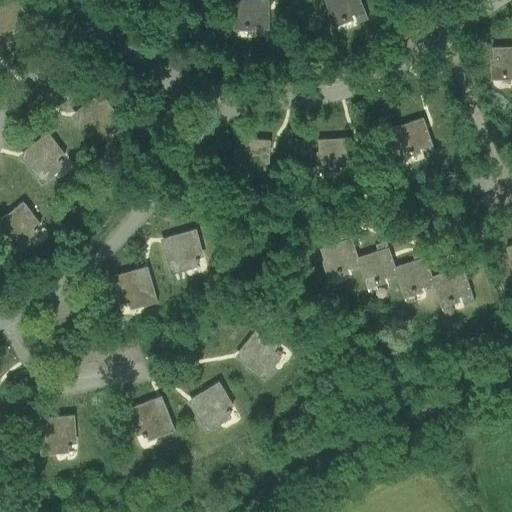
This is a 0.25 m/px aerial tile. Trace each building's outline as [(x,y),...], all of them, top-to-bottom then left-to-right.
[(17,0),(0,0),(0,36),(10,31),(7,26),(22,18),(13,3),(18,1),(17,0)] [(257,27),(257,36),(268,36),(268,0),(235,0),(235,34),(236,34),(236,26),(244,27),(244,28),(247,28),(247,27),(257,27)] [(323,0),(336,30),(337,30),(334,23),(341,20),(342,21),(345,20),(345,18),(354,15),(357,23),(367,19),(359,0),(323,0)] [(511,47),(492,48),(493,84),(494,84),(493,76),(501,76),(502,77),(505,77),(505,75),(511,75),(511,47)] [(75,122),(94,145),(106,135),(102,131),(116,121),(105,108),(109,105),(100,92),(76,111),(79,115),(79,119),(75,122)] [(402,163),(403,163),(401,155),(408,153),(409,154),(412,153),(412,151),(421,148),(424,157),(434,154),(422,118),(391,129),(402,163)] [(27,159),(23,162),(41,185),(53,175),(50,171),(63,161),(53,148),(57,144),(47,132),(24,151),(27,155),(27,159)] [(317,140),(319,176),(320,176),(320,168),(328,168),(328,169),(331,169),(331,168),(341,167),(342,176),(352,176),(350,138),(317,140)] [(236,139),(234,175),(235,175),(236,167),(244,167),(243,169),(247,169),(247,167),(257,168),(256,177),(267,178),(270,141),(236,139)] [(22,202),(0,219),(0,221),(2,224),(2,228),(0,229),(0,233),(17,254),(29,245),(25,241),(39,230),(28,217),(32,214),(22,202)] [(162,247),(170,275),(185,271),(183,266),(199,261),(195,245),(200,244),(196,229),(167,237),(168,242),(166,245),(162,247)] [(357,258),(349,232),(338,236),(340,242),(319,249),(331,283),(332,283),(329,275),(337,273),(337,274),(340,273),(340,271),(349,268),(350,271),(359,268),(360,268),(357,258)] [(360,268),(359,268),(368,292),(369,292),(366,285),(374,282),(374,283),(377,282),(377,281),(386,278),(387,281),(397,277),(394,268),(394,267),(386,242),(375,245),(377,251),(357,258),(360,268)] [(397,277),(405,302),(406,302),(403,294),(411,291),(411,293),(414,292),(414,290),(423,287),(424,290),(434,287),(431,277),(423,251),(412,255),(414,261),(394,267),(394,268),(397,277)] [(434,287),(442,311),(443,311),(440,303),(448,301),(448,302),(452,301),(451,300),(460,297),(463,305),(474,302),(462,267),(431,277),(434,287)] [(139,269),(111,277),(115,292),(120,290),(125,306),(141,302),(142,307),(157,303),(149,274),(144,276),(141,273),(139,269)] [(257,327),(239,350),(243,353),(243,357),(240,361),(263,379),(273,367),(269,364),(279,351),(266,341),(270,336),(257,327)] [(218,382),(193,397),(196,401),(195,405),(190,408),(206,433),(219,425),(216,421),(231,412),(222,397),(226,395),(218,382)] [(154,399),(126,410),(132,424),(136,422),(143,438),(158,432),(160,436),(174,431),(164,403),(159,405),(155,403),(154,399)] [(42,426),(37,426),(40,456),(55,454),(55,449),(71,448),(70,431),(75,431),(74,415),(44,418),(45,423),(42,426)]
